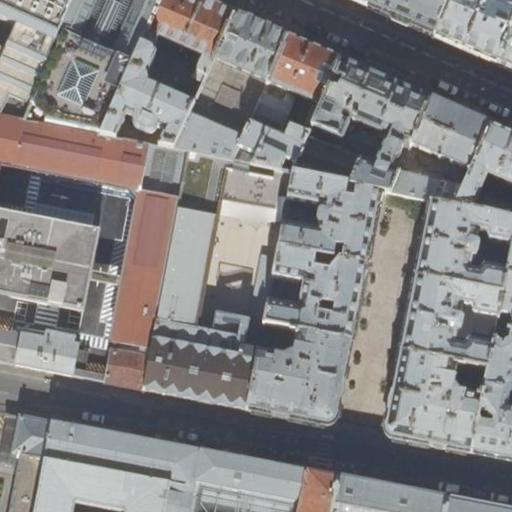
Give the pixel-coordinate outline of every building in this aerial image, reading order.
[(0,0),(0,17),(16,25),(6,49),(0,46),(0,116),(26,121),(76,0),(0,0)] [(76,0),(26,121),(101,136),(160,0),(76,0)] [(203,0),(160,0),(101,136),(115,139),(126,114),(134,118),(134,120),(135,123),(150,130),(154,130),(157,127),(165,131),(158,147),(173,150),(194,104),(149,85),(146,76),(156,56),(153,50),(159,37),(203,56),(193,79),(203,84),(235,14),(203,0)] [(370,0),(367,8),(397,21),(434,37),(449,0),(370,0)] [(449,0),(434,37),(466,51),(497,65),(511,28),(511,10),(488,0),(449,0)] [(259,24),(235,14),(203,84),(194,104),(173,150),(189,153),(234,162),(288,37),(259,24)] [(511,28),(497,65),(511,71),(511,28)] [(316,49),(288,37),(234,162),(281,172),(287,159),(298,163),(310,134),(292,127),(285,142),(279,139),(298,95),(315,103),(306,124),(313,127),(341,60),(316,49)] [(313,127),(310,134),(298,163),(293,174),(294,175),(381,193),(390,195),(399,174),(411,146),(431,100),(389,81),(341,60),(313,127)] [(462,113),(431,100),(411,146),(446,161),(441,172),(458,179),(463,168),(471,171),(491,126),(462,113)] [(0,295),(83,312),(98,232),(0,212),(0,168),(1,165),(139,194),(112,342),(123,344),(122,352),(114,350),(107,385),(144,392),(189,153),(173,150),(158,147),(115,139),(101,136),(26,121),(0,116),(0,295)] [(511,135),(491,126),(471,171),(464,188),(455,208),(511,220),(511,135)] [(281,172),(234,162),(189,153),(144,392),(151,393),(205,404),(247,412),(264,327),(268,304),(273,279),(277,259),(263,256),(247,340),(198,331),(223,201),(278,212),(286,173),(281,172)] [(464,188),(399,174),(390,195),(429,203),(455,208),(464,188)] [(374,228),(381,193),(294,175),(289,199),(324,206),(322,212),(321,212),(319,213),(318,223),(318,225),(320,226),(319,231),(284,223),(279,248),(317,256),(341,261),(366,267),(374,228)] [(511,220),(455,208),(429,203),(422,241),(415,278),(503,297),(508,273),(486,268),(478,273),(471,272),(474,259),(477,259),(479,257),(480,248),(479,246),(477,245),(479,235),(486,237),(491,243),(511,247),(511,220)] [(314,269),(317,256),(279,248),(277,259),(273,279),(299,284),(301,283),(302,286),(299,302),(301,304),(300,311),(268,304),(264,327),(271,329),(296,333),(351,343),(359,301),(366,267),(341,261),(329,272),(314,269)] [(511,255),(508,273),(503,297),(498,322),(497,330),(511,332),(511,255)] [(498,322),(503,297),(415,278),(407,316),(400,354),(458,366),(480,371),(488,372),(493,347),(470,342),(462,347),(456,346),(458,335),(459,335),(461,335),(463,333),(464,322),(464,320),(461,320),(464,308),(470,309),(474,317),(498,322)] [(267,348),(271,329),(264,327),(247,412),(280,418),(327,428),(331,426),(335,423),(336,419),(343,384),(351,343),(296,333),(291,356),(284,359),(264,355),(265,348),(267,348)] [(21,333),(14,366),(83,380),(88,353),(79,352),(80,345),(76,344),(77,338),(22,328),(21,333)] [(511,332),(497,330),(493,347),(488,372),(471,455),(511,463),(511,332)] [(453,388),(458,366),(400,354),(393,390),(385,429),(385,432),(386,436),(387,437),(391,440),(438,449),(471,455),(488,372),(480,371),(476,391),(478,391),(476,398),(458,394),(453,388)] [(501,511),(474,507),(268,467),(164,447),(79,430),(20,418),(12,456),(22,458),(11,511),(501,511)]
